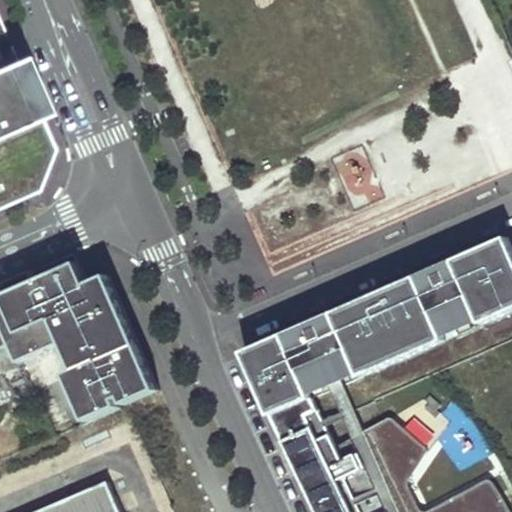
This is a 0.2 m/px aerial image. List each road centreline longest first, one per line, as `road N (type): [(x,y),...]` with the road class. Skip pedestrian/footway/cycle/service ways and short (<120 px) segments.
road 1 (unclassified): [(194,338),(511,205)]
road 2 (residential): [(44,0),(128,195)]
road 3 (residential): [(194,338),(275,511)]
road 4 (residential): [(128,195),(194,338)]
road 5 (unclassified): [(128,195),(0,250)]
